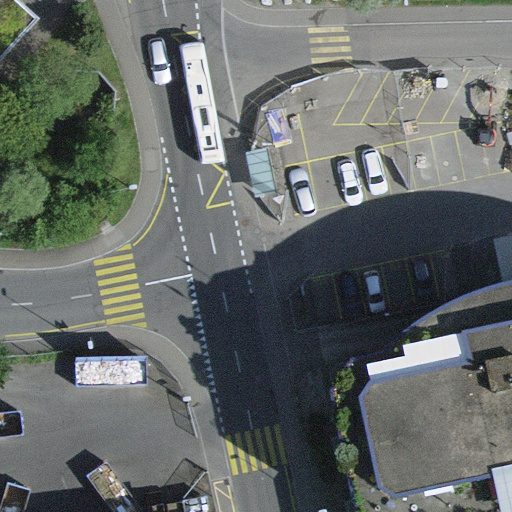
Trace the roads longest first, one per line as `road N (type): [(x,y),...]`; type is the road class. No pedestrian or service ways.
road 1 (residential): [(511,40),(173,49)]
road 2 (tertiary): [(263,511),(219,276)]
road 3 (tertiary): [(219,276),(173,49)]
road 4 (unclassified): [(219,276),(0,299)]
